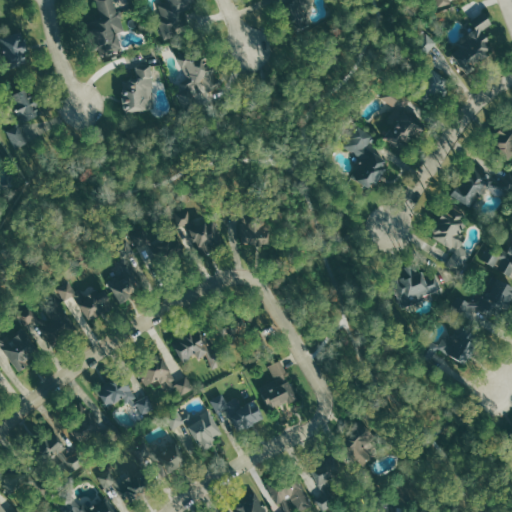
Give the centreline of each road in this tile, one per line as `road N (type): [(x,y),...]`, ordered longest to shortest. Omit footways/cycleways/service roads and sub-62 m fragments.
road 1 (residential): [(327,409),(261,282),(224,273),(167,303),(0,429)]
road 2 (residential): [(511,81),(472,102),(395,225)]
road 3 (residential): [(327,409),(170,511)]
